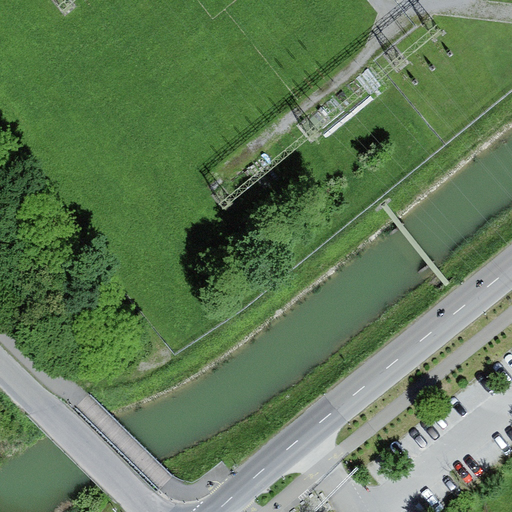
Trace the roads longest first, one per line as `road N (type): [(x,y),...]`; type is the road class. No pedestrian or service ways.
road 1 (secondary): [(216,511),(511,267)]
road 2 (unclassified): [(0,364),(149,511)]
